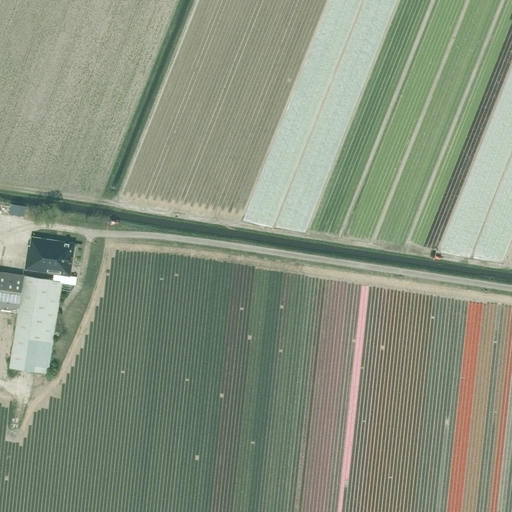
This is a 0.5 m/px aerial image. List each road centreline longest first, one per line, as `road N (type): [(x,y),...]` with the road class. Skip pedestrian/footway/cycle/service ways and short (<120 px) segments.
road 1 (unclassified): [(511,289),(158,234)]
road 2 (track): [(0,234),(22,225),(158,234)]
